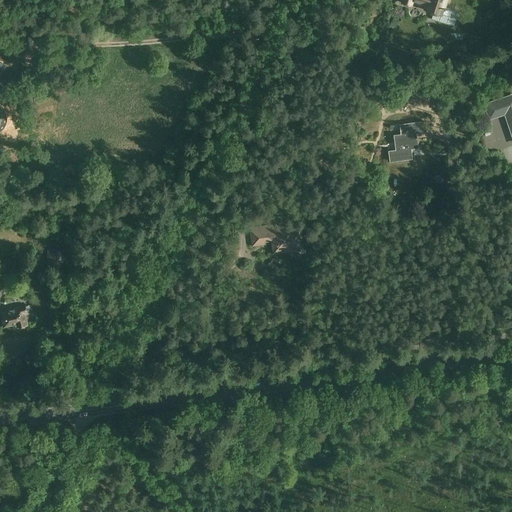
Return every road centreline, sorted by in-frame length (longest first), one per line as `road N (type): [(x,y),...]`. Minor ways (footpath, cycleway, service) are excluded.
road 1 (unclassified): [(109,407),(111,378),(295,0)]
road 2 (primary): [(109,407),(511,353)]
road 3 (track): [(191,511),(109,420),(84,421)]
road 4 (unclassified): [(22,511),(87,410)]
